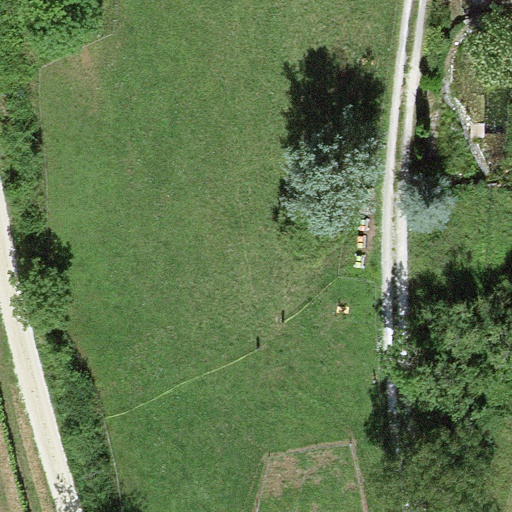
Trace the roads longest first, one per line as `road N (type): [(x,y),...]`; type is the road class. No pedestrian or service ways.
road 1 (track): [(418,0),(387,234),(397,454),(413,511)]
road 2 (track): [(72,511),(9,311),(0,250)]
